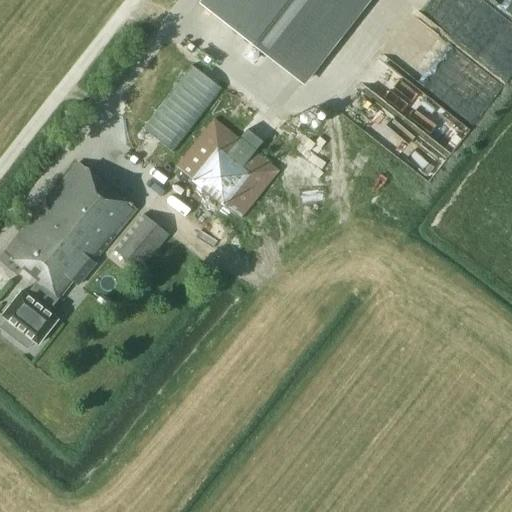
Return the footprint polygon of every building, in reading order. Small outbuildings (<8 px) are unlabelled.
[(209,0),(204,6),(300,81),(363,0),(209,0)] [(172,152),(222,89),(193,66),(144,130),(172,152)] [(473,125),(392,67),(353,122),(434,180),(473,125)] [(279,171),(214,119),(176,167),(241,219),(279,171)] [(26,295),(21,291),(2,316),(38,345),(57,320),(48,312),(72,282),(77,286),(78,284),(95,264),(93,262),(138,208),(81,162),(6,253),(24,267),(24,268),(38,280),(26,295)] [(169,236),(143,214),(114,250),(140,271),(169,236)]
